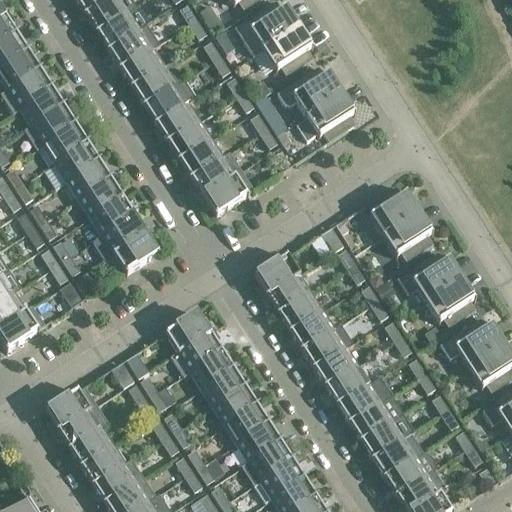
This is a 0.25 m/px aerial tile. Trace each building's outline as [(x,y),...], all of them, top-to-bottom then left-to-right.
[(76,0),(73,2),(85,20),(115,0),(76,0)] [(115,0),(85,20),(97,38),(129,17),(117,0),(115,0)] [(183,4),(180,0),(168,0),(175,9),(183,4)] [(226,0),(234,11),(235,10),(234,9),(237,7),(243,16),(267,0),(226,0)] [(243,48),(253,41),(262,55),(299,32),(289,18),(285,20),(276,6),(234,33),(243,48)] [(206,40),(187,10),(179,16),(198,45),(206,40)] [(0,49),(16,39),(9,28),(13,26),(13,27),(14,26),(8,16),(0,20),(0,49)] [(97,38),(109,56),(148,31),(147,30),(140,34),(129,17),(97,38)] [(109,56),(120,74),(159,49),(148,31),(109,56)] [(299,32),(262,55),(276,77),(277,76),(276,75),(280,72),(286,82),(313,64),(304,49),(308,46),(299,32)] [(0,49),(0,74),(28,57),(16,39),(0,49)] [(202,52),(222,82),(230,77),(211,47),(202,52)] [(120,74),(132,93),(171,68),(171,67),(164,71),(153,55),(160,50),(159,49),(120,74)] [(0,98),(0,99),(1,100),(40,75),(28,57),(0,74),(0,84),(7,95),(0,98)] [(132,93),(144,111),(183,86),(171,68),(132,93)] [(296,107),(305,121),(341,98),(332,83),(328,86),(318,72),(276,99),(282,107),(284,110),(289,111),(292,109),(296,107)] [(1,100),(12,118),(51,93),(40,75),(1,100)] [(253,113),(234,83),(226,89),(245,118),(253,113)] [(144,111),(156,129),(188,109),(177,91),(184,87),(183,86),(144,111)] [(23,135),(24,136),(63,111),(51,93),(12,118),(13,119),(20,115),(30,131),(23,135)] [(341,98),(305,121),(306,123),(296,130),(307,146),(317,139),(319,142),(320,142),(319,141),(322,138),(328,147),(356,130),(346,115),(351,112),(341,98)] [(156,129),(167,148),(200,127),(188,109),(156,129)] [(24,136),(36,155),(75,129),(63,111),(24,136)] [(277,149),(258,120),(249,125),(269,155),(277,149)] [(269,129),(276,140),(284,135),(277,124),(269,129)] [(167,148),(179,166),(211,145),(200,127),(167,148)] [(43,151),(54,169),(87,148),(75,129),(36,155),(43,151)] [(284,135),(276,140),(283,150),(290,145),(284,135)] [(179,166),(191,184),(230,159),(229,158),(222,162),(211,145),(179,166)] [(54,169),(66,187),(99,166),(87,148),(54,169)] [(0,171),(1,173),(9,167),(0,153),(0,171)] [(273,162),(283,177),(291,172),(281,156),(281,157),(282,159),(275,164),(273,161),(273,162)] [(192,196),(199,206),(243,178),(230,159),(191,184),(197,194),(194,196),(194,195),(192,196)] [(66,187),(78,205),(110,184),(99,166),(66,187)] [(5,179),(25,209),(33,204),(13,174),(5,179)] [(243,178),(199,206),(205,217),(207,216),(206,215),(210,213),(216,222),(217,222),(216,220),(246,201),(247,202),(248,201),(247,199),(248,198),(248,199),(254,195),(243,178)] [(0,183),(0,198),(12,217),(21,212),(1,182),(0,183)] [(78,205),(90,223),(122,202),(110,184),(78,205)] [(369,220),(382,241),(419,218),(410,203),(405,206),(396,192),(368,209),(374,218),(371,221),(370,219),(369,220)] [(90,223),(101,241),(134,220),(122,202),(90,223)] [(29,216),(48,246),(56,240),(37,211),(29,216)] [(17,224),(36,253),(44,248),(25,218),(17,224)] [(419,218),(382,241),(396,262),(397,262),(396,260),(400,258),(406,267),(433,249),(424,235),(428,232),(419,218)] [(106,263),(107,266),(151,237),(144,227),(143,228),(143,229),(140,231),(134,220),(101,241),(112,259),(106,263)] [(337,231),(341,238),(348,234),(344,227),(337,231)] [(343,252),(331,233),(320,240),(332,259),(343,252)] [(151,237),(107,266),(118,283),(124,279),(123,279),(125,278),(126,280),(127,279),(126,278),(157,258),(158,260),(159,259),(153,250),(156,248),(156,249),(158,248),(151,237)] [(52,252),(71,282),(80,276),(60,247),(52,252)] [(40,260),(59,290),(67,285),(48,255),(40,260)] [(364,285),(345,255),(337,260),(356,290),(364,285)] [(416,292),(425,307),(461,283),(452,269),(448,272),(438,257),(396,285),(406,301),(407,300),(406,298),(416,292)] [(254,292),(261,302),(298,278),(286,260),(285,260),(286,262),(255,281),(254,280),(253,281),(259,290),(256,292),(256,291),(254,292)] [(272,309),(278,319),(311,298),(298,278),(261,302),(268,313),(269,312),(269,311),(272,309)] [(0,281),(0,306),(14,298),(2,280),(0,281)] [(76,289),(86,304),(94,299),(84,283),(83,284),(85,286),(78,291),(76,288),(76,289)] [(461,283),(425,307),(439,328),(440,328),(439,326),(442,324),(448,333),(476,315),(466,301),(471,298),(461,283)] [(59,295),(71,313),(82,306),(70,288),(59,295)] [(360,297),(379,326),(388,321),(369,291),(360,297)] [(0,334),(33,313),(32,311),(25,315),(14,298),(0,306),(0,334)] [(278,319),(290,337),(322,316),(311,298),(278,319)] [(33,313),(0,334),(0,348),(6,357),(7,357),(7,355),(37,336),(38,337),(39,336),(37,334),(39,333),(39,334),(44,330),(33,313)] [(290,337),(302,355),(341,330),(340,329),(333,333),(322,316),(290,337)] [(164,338),(176,357),(213,333),(206,323),(205,324),(205,325),(202,327),(196,317),(195,318),(196,319),(166,339),(165,338),(164,338)] [(458,359),(467,373),(504,349),(494,335),(490,338),(480,323),(439,351),(449,366),(450,366),(449,364),(458,359)] [(384,333),(403,363),(411,357),(392,328),(384,333)] [(302,355),(313,374),(353,348),(341,330),(302,355)] [(170,362),(182,382),(221,356),(215,346),(218,344),(218,345),(220,344),(213,333),(176,357),(177,358),(170,362)] [(313,374),(325,392),(358,371),(347,354),(353,349),(353,348),(313,374)] [(511,361),(504,349),(467,373),(481,394),(482,393),(481,392),(485,390),(491,399),(511,385),(511,371),(509,367),(511,364),(511,361)] [(190,378),(201,395),(233,375),(221,356),(182,382),(183,382),(190,378)] [(126,366),(138,384),(148,377),(136,359),(126,366)] [(408,370),(427,399),(435,394),(416,364),(408,370)] [(133,387),(121,368),(111,375),(123,394),(133,387)] [(325,392),(337,410),(369,389),(358,371),(325,392)] [(201,395),(213,414),(245,393),(233,375),(201,395)] [(140,388),(159,417),(167,412),(148,382),(140,388)] [(337,410),(349,428),(391,401),(380,383),(369,389),(337,410)] [(155,420),(136,390),(127,395),(147,425),(155,420)] [(45,427),(52,437),(96,409),(85,392),(79,395),(80,396),(78,397),(77,395),(76,395),(77,397),(46,416),(45,415),(44,416),(50,425),(47,427),(47,426),(45,427)] [(213,414),(224,432),(257,411),(245,393),(213,414)] [(496,418),(510,439),(511,437),(511,396),(496,407),(502,416),(498,418),(497,417),(496,418)] [(361,447),(393,426),(403,419),(391,401),(349,428),(361,447)] [(431,406),(450,435),(458,430),(439,401),(431,406)] [(63,444),(69,454),(108,429),(96,409),(52,437),(59,448),(60,447),(60,446),(63,444)] [(224,432),(236,450),(269,429),(257,411),(224,432)] [(163,424),(182,454),(190,449),(171,419),(163,424)] [(151,432),(170,461),(178,456),(159,426),(151,432)] [(361,447),(372,465),(411,440),(411,439),(404,443),(393,426),(361,447)] [(69,454),(81,472),(113,451),(102,434),(109,430),(108,429),(69,454)] [(241,472),(241,473),(280,447),(269,429),(236,450),(247,467),(241,472)] [(454,442),(474,472),(482,467),(463,437),(454,442)] [(511,437),(510,439),(500,445),(511,463),(511,437)] [(372,465),(384,483),(423,458),(411,440),(372,465)] [(241,473),(253,491),(292,466),(280,447),(241,473)] [(81,472),(93,490),(132,465),(131,464),(124,469),(113,451),(81,472)] [(186,460),(206,490),(214,485),(195,455),(186,460)] [(384,483),(396,501),(435,476),(434,475),(434,470),(432,465),(429,461),(424,459),(423,458),(384,483)] [(174,468),(194,498),(202,492),(183,463),(174,468)] [(93,490),(104,509),(143,483),(132,465),(93,490)] [(264,508),(271,504),(303,483),(292,466),(253,491),(264,508)] [(478,479),(488,494),(496,489),(486,474),(488,477),(480,481),(478,479)] [(422,511),(441,500),(441,499),(447,495),(435,476),(396,501),(403,511),(401,511),(422,511)] [(104,509),(106,511),(139,511),(156,502),(143,483),(104,509)] [(271,504),(276,511),(297,511),(315,501),(303,483),(271,504)] [(210,497),(219,511),(231,511),(218,492),(210,497)] [(28,511),(20,499),(19,499),(19,500),(1,511),(28,511)] [(198,505),(202,511),(214,511),(206,499),(198,505)] [(448,511),(441,500),(422,511),(448,511)] [(322,511),(315,501),(297,511),(322,511)] [(139,511),(162,511),(156,502),(139,511)]
